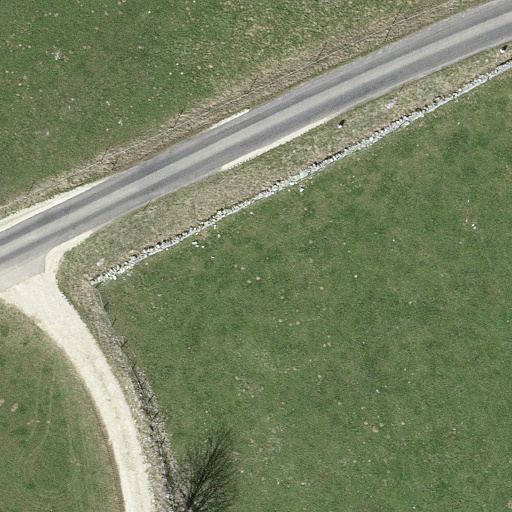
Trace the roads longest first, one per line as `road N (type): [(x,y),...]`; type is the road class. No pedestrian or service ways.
road 1 (unclassified): [(511,39),(0,284)]
road 2 (track): [(4,282),(81,351),(134,475),(141,511)]
